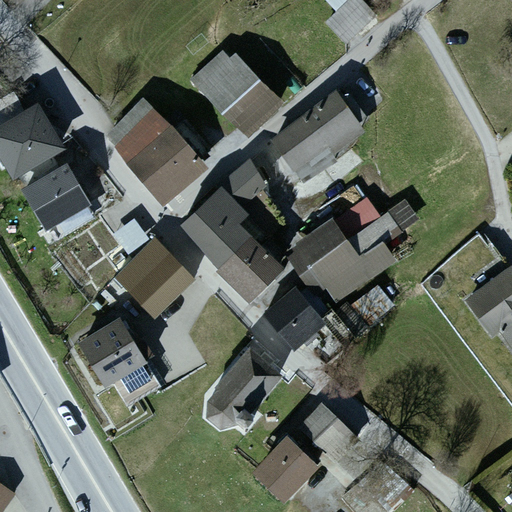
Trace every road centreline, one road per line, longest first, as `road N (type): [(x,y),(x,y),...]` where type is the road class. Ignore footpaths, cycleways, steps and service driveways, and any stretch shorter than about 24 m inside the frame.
road 1 (residential): [(159,219),(266,338),(462,511)]
road 2 (unclassified): [(159,219),(425,0)]
road 3 (residential): [(0,15),(159,219)]
road 4 (primary): [(106,511),(0,332)]
